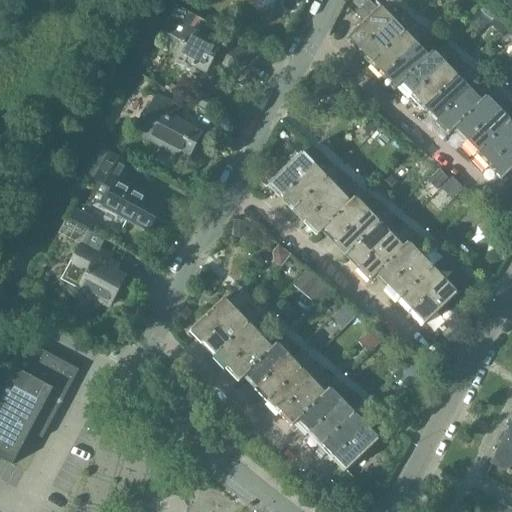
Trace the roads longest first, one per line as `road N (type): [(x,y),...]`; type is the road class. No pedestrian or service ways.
road 1 (residential): [(388,511),(511,288)]
road 2 (residential): [(291,511),(141,377),(157,331)]
road 3 (residential): [(484,194),(316,37)]
road 4 (residential): [(327,482),(157,331)]
road 5 (residential): [(404,333),(238,185)]
road 6 (residential): [(238,185),(316,37)]
road 7 (residential): [(157,331),(238,185)]
